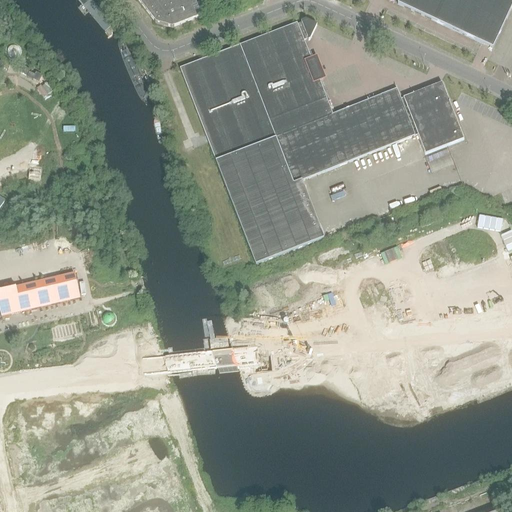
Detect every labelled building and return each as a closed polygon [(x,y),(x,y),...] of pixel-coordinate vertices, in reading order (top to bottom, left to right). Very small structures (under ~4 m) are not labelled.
[(93,0),(79,0),(112,38),(119,31),(93,0)] [(169,0),(136,0),(155,25),(172,29),(201,18),(194,0),(177,0),(171,2),(169,0)] [(511,0),(399,0),(397,5),(492,49),(511,6),(511,0)] [(293,185),(351,162),(332,115),(319,80),(323,79),(321,74),(322,73),(322,71),(322,70),(322,68),(321,67),(320,66),(319,65),(317,65),(315,60),(312,62),(303,41),(307,40),(308,42),(310,41),(317,26),(305,21),(300,23),(301,24),(297,25),(297,24),(179,69),(255,266),(324,240),(324,239),(315,242),(293,185)] [(123,38),(113,42),(130,79),(139,75),(123,38)] [(27,77),(29,73),(30,71),(24,68),(21,74),(27,77)] [(35,76),(29,73),(27,77),(26,78),(32,81),(33,80),(35,76)] [(35,76),(33,80),(38,83),(42,77),(36,74),(35,76)] [(351,109),(344,111),(344,112),(337,115),(336,114),(332,115),(351,162),(417,136),(425,156),(464,141),(442,84),(413,95),(413,94),(412,95),(400,100),(397,91),(388,94),(381,96),(381,97),(374,100),(373,99),(363,103),(364,104),(351,109)] [(432,170),(454,166),(451,152),(429,156),(432,170)] [(80,299),(74,275),(0,292),(0,313),(1,317),(80,299)] [(179,511),(151,429),(97,434),(102,457),(133,454),(148,499),(115,510),(115,511),(179,511)] [(0,506),(1,511),(102,511),(90,456),(88,456),(83,436),(0,443),(0,506)]
